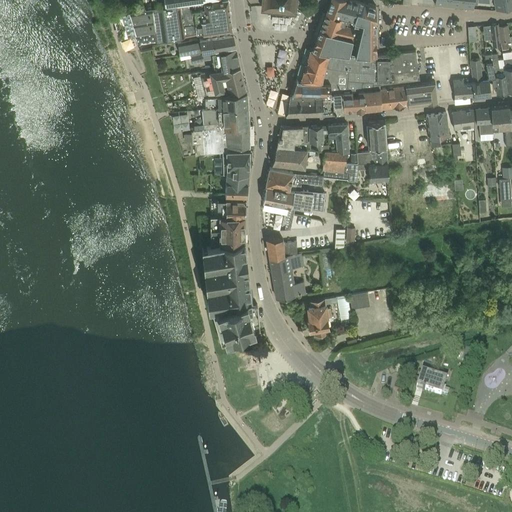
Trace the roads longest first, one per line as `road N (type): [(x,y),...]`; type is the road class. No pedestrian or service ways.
road 1 (tertiary): [(511,454),(380,412),(308,364),(261,281),(253,224),(261,119)]
road 2 (residential): [(261,119),(511,96)]
